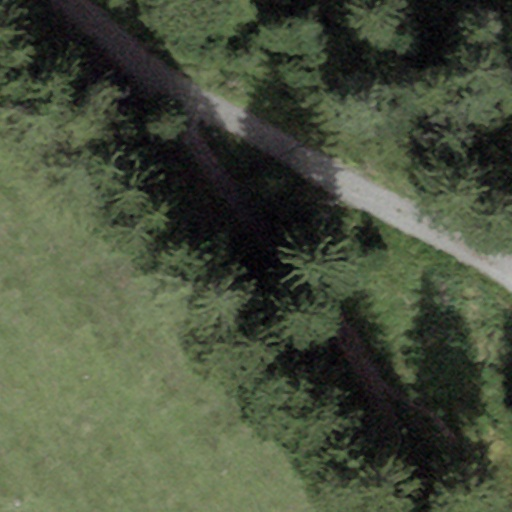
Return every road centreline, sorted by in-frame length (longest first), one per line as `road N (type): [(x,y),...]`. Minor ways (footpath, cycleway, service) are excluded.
road 1 (track): [(425,463),(340,334),(132,65)]
road 2 (track): [(132,65),(334,189),(511,273)]
